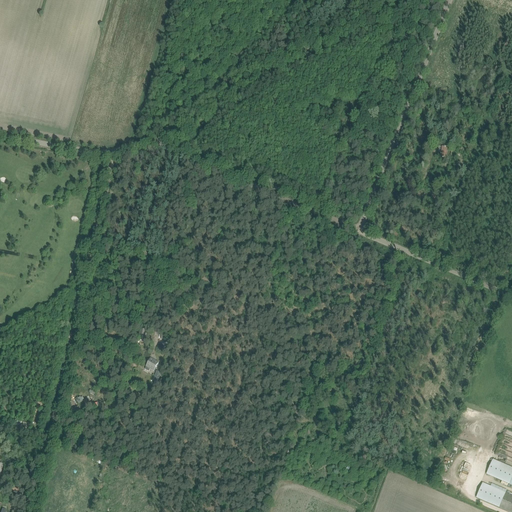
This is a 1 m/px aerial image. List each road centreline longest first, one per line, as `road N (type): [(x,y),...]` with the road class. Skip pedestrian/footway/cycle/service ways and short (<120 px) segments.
road 1 (unclassified): [(511,293),(352,223),(443,0)]
road 2 (track): [(27,511),(109,149)]
road 3 (track): [(352,223),(160,143)]
